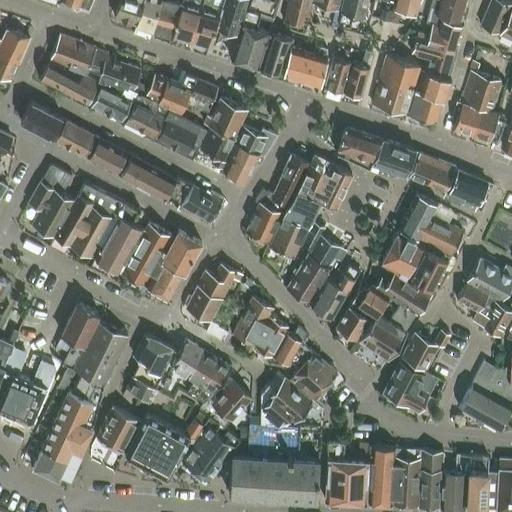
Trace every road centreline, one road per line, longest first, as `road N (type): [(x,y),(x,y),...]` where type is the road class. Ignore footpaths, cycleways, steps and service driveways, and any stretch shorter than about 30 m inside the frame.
road 1 (residential): [(511,440),(405,428),(370,408),(363,381),(230,237)]
road 2 (residential): [(243,201),(21,82)]
road 3 (residential): [(296,104),(358,118),(511,176)]
road 4 (residential): [(90,29),(253,80),(296,104)]
road 5 (residential): [(211,237),(42,143)]
road 6 (residential): [(68,499),(213,511)]
road 7 (residential): [(254,389),(244,360),(164,315)]
